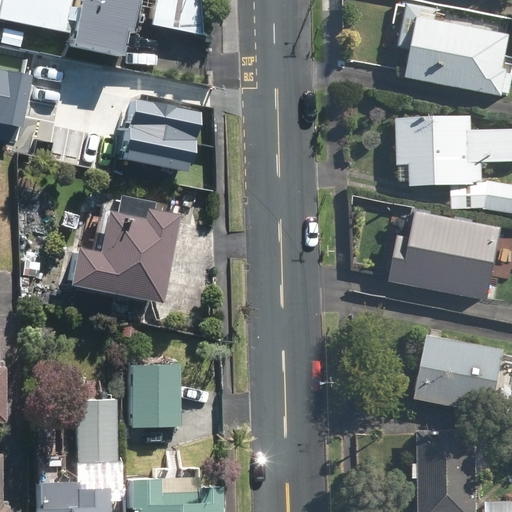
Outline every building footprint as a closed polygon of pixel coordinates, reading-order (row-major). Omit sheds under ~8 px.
[(64,0),(0,0),(0,24),(57,37),(64,0)] [(72,0),(63,52),(111,62),(116,38),(123,39),(130,0),(72,0)] [(150,0),(145,28),(196,38),(197,0),(150,0)] [(433,13),(403,7),(393,50),(406,53),(399,82),(496,102),(497,98),(505,99),(509,81),(501,79),(502,75),(496,74),(503,42),(431,26),(433,13)] [(24,117),(33,75),(0,68),(0,122),(22,127),(24,117)] [(203,112),(136,100),(132,128),(198,139),(203,112)] [(466,119),(391,123),(394,186),(404,186),(404,191),(478,188),(477,167),(511,165),(511,132),(467,134),(466,119)] [(198,139),(132,128),(127,161),(193,172),(198,139)] [(511,188),(485,184),(480,213),(511,217),(511,188)] [(85,258),(64,254),(56,290),(148,308),(166,222),(140,217),(142,207),(106,200),(102,218),(93,216),(85,258)] [(496,232),(410,215),(404,242),(393,240),(384,285),(481,305),(496,232)] [(497,356),(421,340),(407,404),(484,420),(497,356)] [(173,364),(120,366),(122,432),(175,430),(173,364)] [(471,511),(470,434),(412,435),(413,511),(471,511)] [(127,511),(212,511),(212,488),(185,488),(185,493),(150,493),(150,480),(119,481),(119,511),(127,511)] [(28,510),(23,510),(23,511),(100,511),(100,489),(68,490),(67,482),(27,483),(28,510)]
